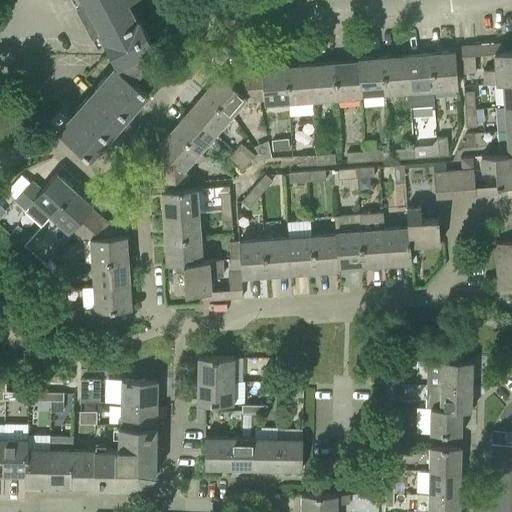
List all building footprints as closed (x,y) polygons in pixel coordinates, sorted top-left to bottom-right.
[(75,0),(84,17),(116,0),(75,0)] [(105,40),(134,22),(124,3),(128,0),(116,0),(84,17),(98,43),(105,40)] [(116,66),(143,71),(140,53),(154,45),(140,18),(134,22),(105,40),(118,64),(116,66)] [(463,73),(476,72),(476,69),(474,44),(461,45),(463,73)] [(502,83),(511,81),(511,49),(495,51),(496,68),(476,69),(476,72),(477,84),(502,83)] [(434,89),(458,88),(456,51),(431,53),(434,89)] [(409,91),(434,89),(431,53),(407,55),(409,91)] [(386,93),(409,91),(407,55),(383,56),(386,93)] [(361,95),(386,93),(383,56),(358,58),(358,61),(361,95)] [(361,97),(361,95),(358,61),(335,62),(337,99),(361,97)] [(313,100),(337,99),(335,62),(310,64),(313,100)] [(289,102),(313,100),(310,64),(287,66),(289,102)] [(96,87),(130,117),(149,94),(135,82),(143,71),(116,66),(115,65),(96,87)] [(264,104),(289,102),(287,66),(262,67),(262,72),(249,73),(251,101),(264,100),(264,104)] [(248,97),(251,101),(249,73),(222,75),(220,74),(205,91),(232,115),(248,97)] [(504,107),(511,106),(511,81),(502,83),(504,107)] [(111,139),(130,117),(96,87),(77,109),(111,139)] [(465,109),(475,108),(474,90),(464,91),(465,109)] [(216,134),(232,115),(205,91),(189,110),(216,134)] [(466,127),(477,126),(475,108),(465,109),(466,127)] [(91,161),(111,139),(77,109),(57,131),(91,161)] [(200,152),(216,134),(189,110),(173,128),(200,152)] [(164,184),(189,182),(189,174),(184,170),(200,152),(173,128),(156,147),(161,151),(164,184)] [(439,155),(449,155),(447,137),(437,137),(439,155)] [(248,162),(255,154),(241,143),(235,150),(248,162)] [(414,157),(432,156),(432,146),(413,147),(414,157)] [(396,158),(414,157),(413,147),(395,148),(396,158)] [(365,160),(383,159),(383,149),(365,150),(365,160)] [(242,169),(248,162),(235,150),(228,158),(242,169)] [(347,162),(365,160),(365,150),(347,151),(347,162)] [(318,164),(336,163),(335,153),(317,154),(318,164)] [(482,170),(495,169),(496,185),(511,184),(511,154),(507,154),(507,153),(481,155),(482,170)] [(299,165),(318,164),(317,154),(299,155),(299,165)] [(395,182),(405,182),(404,164),(394,165),(395,182)] [(356,177),(374,176),(374,166),(356,167),(356,177)] [(338,178),(356,177),(356,167),(338,168),(338,178)] [(446,169),(447,186),(462,184),(461,168),(446,169)] [(463,195),(476,195),(474,168),(461,168),(462,184),(463,195)] [(308,181),(326,179),(325,169),(307,170),(308,181)] [(436,197),(448,196),(447,186),(446,169),(434,170),(436,197)] [(290,182),(308,181),(307,170),(289,172),(290,182)] [(34,201),(50,216),(75,188),(56,172),(41,188),(32,180),(14,199),(26,210),(34,201)] [(253,187),(261,193),(273,180),(265,173),(253,187)] [(462,184),(447,186),(448,196),(463,195),(462,184)] [(164,214),(200,212),(198,187),(162,190),(164,214)] [(241,200),(249,207),(261,193),(253,187),(241,200)] [(71,230),(74,232),(94,209),(91,207),(93,205),(75,188),(50,216),(69,232),(71,230)] [(222,210),(231,210),(230,192),(221,193),(222,210)] [(408,225),(410,245),(440,242),(439,217),(422,218),(421,205),(406,206),(408,225)] [(92,262),(128,259),(126,234),(122,235),(94,209),(74,232),(80,238),(90,237),(92,262)] [(223,228),(232,228),(231,210),(222,210),(223,228)] [(166,239),(202,236),(200,212),(164,214),(166,239)] [(411,261),(410,245),(408,225),(384,226),(387,263),(411,261)] [(363,265),(387,263),(384,226),(360,228),(363,265)] [(339,266),(363,265),(360,228),(335,230),(336,232),(338,269),(339,269),(339,266)] [(314,271),(338,269),(336,232),(312,234),(314,271)] [(291,272),(314,271),(312,234),(288,236),(291,272)] [(184,262),(203,259),(202,236),(166,239),(167,263),(184,262)] [(267,274),(291,272),(288,236),(264,237),(267,274)] [(240,257),(241,269),(242,275),(267,274),(264,237),(239,239),(239,240),(240,257)] [(240,257),(239,240),(229,241),(231,258),(240,257)] [(498,287),(511,286),(511,240),(495,242),(498,287)] [(211,290),(210,274),(224,273),(223,258),(203,259),(184,262),(186,292),(211,290)] [(93,286),(130,284),(128,259),(92,262),(93,286)] [(58,282),(68,281),(66,264),(57,264),(58,282)] [(230,288),(230,297),(243,296),(242,275),(241,269),(229,270),(230,288)] [(83,308),(84,325),(111,323),(110,310),(132,308),(130,284),(93,286),(95,308),(83,308)] [(198,380),(234,380),(234,356),(198,356),(198,380)] [(440,384),(472,385),(473,360),(441,359),(440,384)] [(264,380),(273,381),(273,368),(264,368),(264,380)] [(387,383),(396,383),(396,371),(388,371),(387,383)] [(80,391),(89,391),(89,378),(80,377),(80,391)] [(121,402),(157,403),(158,378),(121,378),(121,402)] [(234,380),(198,380),(198,403),(234,404),(234,380)] [(264,393),(273,393),(273,381),(264,380),(264,393)] [(387,396),(396,396),(396,383),(387,383),(387,396)] [(450,409),(462,410),(472,410),(472,385),(440,384),(440,407),(450,408),(450,409)] [(291,396),(304,396),(304,387),(291,387),(291,396)] [(5,399),(18,400),(18,391),(5,390),(5,399)] [(39,400),(51,400),(51,391),(39,391),(39,400)] [(51,412),(64,412),(64,391),(51,391),(51,400),(51,412)] [(120,423),(157,424),(157,403),(121,402),(120,423)] [(242,413),(255,413),(255,404),(242,404),(242,413)] [(255,413),(267,413),(267,404),(255,404),(255,413)] [(430,433),(462,433),(462,410),(450,409),(450,408),(440,407),(431,407),(430,433)] [(197,421),(206,421),(206,408),(197,408),(197,421)] [(80,423),(88,423),(89,411),(80,410),(80,423)] [(88,423),(97,423),(97,411),(89,411),(88,423)] [(387,432),(395,432),(395,420),(387,419),(387,432)] [(144,485),(150,479),(156,472),(157,424),(120,423),(119,423),(119,444),(117,446),(115,447),(94,447),(94,448),(94,484),(144,485)] [(205,467),(230,468),(230,436),(205,436),(205,467)] [(230,468),(254,468),(254,436),(230,436),(230,468)] [(254,468),(278,468),(279,437),(254,436),(254,468)] [(3,474),(26,474),(28,448),(29,437),(4,437),(3,474)] [(279,437),(278,468),(302,469),(303,437),(279,437)] [(386,456),(394,456),(395,444),(386,444),(386,456)] [(430,470),(461,471),(462,446),(430,446),(430,470)] [(26,484),(50,484),(50,448),(28,448),(26,474),(26,484)] [(50,484),(73,484),(73,448),(50,448),(50,484)] [(73,484),(94,484),(94,448),(73,448),(73,484)] [(429,493),(461,493),(461,471),(430,470),(429,493)] [(385,493),(394,493),(394,481),(385,481),(385,493)] [(301,511),(337,511),(338,502),(349,503),(349,494),(301,493),(301,511)] [(385,505),(393,505),(394,493),(385,493),(385,505)] [(428,511),(460,511),(461,493),(429,493),(428,511)]
